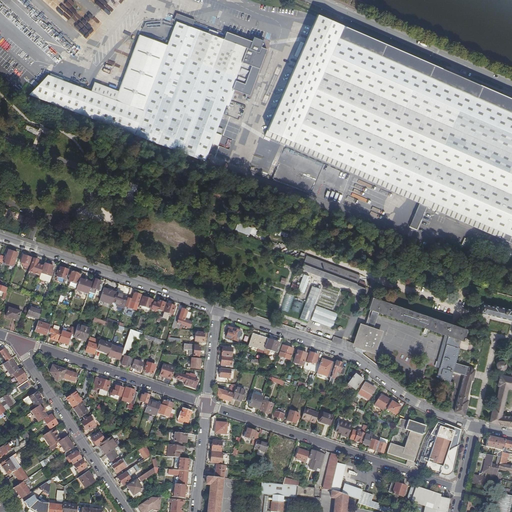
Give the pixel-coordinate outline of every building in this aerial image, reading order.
[(92,15),(75,0),(43,0),(50,6),(51,5),(81,34),(94,21),(90,17),(92,15)] [(91,91),(49,75),(30,94),(128,132),(134,134),(135,135),(205,161),(232,89),(250,96),(267,49),(261,47),(263,40),(254,37),(252,41),(226,32),(224,39),(217,37),(208,33),(192,27),(195,20),(179,14),(176,16),(174,21),(176,22),(168,46),(139,35),(117,92),(146,104),(143,111),(91,91)] [(288,81),(267,130),(265,135),(420,202),(410,226),(417,229),(427,205),(511,242),(511,98),(449,72),(449,71),(427,62),(317,14),(288,81)] [(48,20),(47,22),(53,28),(51,29),(61,39),(65,34),(47,16),(45,17),(48,20)] [(117,92),(94,83),(91,91),(143,111),(146,104),(117,92)] [(237,222),(234,230),(249,235),(252,227),(237,222)] [(0,262),(12,267),(16,254),(8,251),(5,258),(0,255),(0,262)] [(30,258),(22,256),(20,263),(23,264),(22,267),(27,268),(30,258)] [(318,262),(306,258),(301,269),(321,277),(321,278),(362,294),(364,288),(356,285),(359,278),(321,263),(319,269),(316,268),(318,262)] [(27,275),(38,279),(43,266),(37,265),(38,261),(32,259),(27,275)] [(38,279),(48,283),(52,272),(51,272),(52,267),(43,264),(43,266),(38,279)] [(67,271),(59,268),(56,277),(57,277),(56,282),(63,284),(67,271)] [(79,275),(71,272),(68,282),(76,285),(79,275)] [(303,275),(297,292),(303,295),(309,278),(303,275)] [(88,291),(89,288),(88,287),(91,279),(86,277),(85,280),(83,279),(81,285),(86,287),(85,290),(88,291)] [(89,288),(88,293),(94,294),(95,290),(99,291),(101,286),(100,286),(101,282),(92,279),(89,288)] [(80,288),(76,286),(72,301),(75,302),(80,288)] [(312,286),(308,297),(315,300),(319,289),(312,286)] [(102,289),(98,301),(111,305),(111,302),(115,293),(110,291),(106,290),(102,289)] [(127,297),(115,293),(111,302),(120,305),(119,308),(123,309),(124,307),(127,298),(127,297)] [(131,300),(127,298),(124,307),(135,311),(140,296),(133,293),(131,300)] [(308,320),(315,300),(308,297),(301,317),(308,320)] [(148,309),(151,301),(142,298),(139,306),(148,309)] [(291,309),(298,312),(303,300),(295,298),(291,309)] [(466,330),(372,298),(368,309),(370,310),(379,313),(445,336),(449,337),(439,369),(437,378),(450,381),(452,372),(464,376),(454,413),(465,416),(465,415),(468,401),(466,401),(471,381),(472,381),(474,372),(475,371),(469,369),(469,367),(467,366),(466,368),(466,369),(454,366),(463,341),(464,341),(465,339),(464,338),(466,330)] [(156,305),(151,304),(149,309),(154,311),(155,311),(156,312),(157,311),(161,312),(164,304),(157,301),(156,305)] [(341,310),(318,302),(311,322),(335,330),(341,310)] [(166,304),(162,318),(166,319),(168,314),(169,314),(168,315),(171,316),(174,307),(166,304)] [(511,310),(511,311),(511,310),(494,306),(494,307),(484,304),(481,314),(511,321),(511,310)] [(29,306),(26,315),(38,319),(41,310),(29,306)] [(20,312),(8,308),(6,316),(17,320),(20,312)] [(177,320),(176,324),(189,328),(191,322),(185,320),(185,321),(182,320),(185,311),(180,310),(180,312),(177,319),(176,318),(175,320),(177,320)] [(379,313),(370,310),(369,314),(371,315),(370,319),(367,318),(365,326),(369,328),(373,329),(379,313)] [(180,312),(176,311),(170,329),(173,330),(176,324),(177,320),(175,320),(176,318),(177,319),(180,312)] [(49,326),(37,322),(34,332),(46,335),(49,326)] [(292,323),(290,328),(299,331),(300,326),(292,323)] [(362,328),(360,327),(354,343),(354,345),(356,345),(355,348),(355,350),(356,350),(362,355),(363,354),(364,352),(364,353),(365,353),(366,352),(366,351),(373,353),(373,351),(375,351),(381,334),(379,333),(380,331),(373,329),(369,328),(365,326),(363,325),(362,328)] [(117,326),(115,333),(121,335),(124,328),(122,327),(118,326),(117,326)] [(62,328),(61,332),(58,342),(70,346),(73,336),(75,329),(70,327),(69,329),(66,329),(66,330),(62,328)] [(88,331),(76,327),(75,329),(73,336),(85,340),(88,331)] [(225,338),(236,341),(239,332),(228,328),(225,338)] [(50,339),(58,342),(61,332),(50,329),(49,333),(51,334),(50,339)] [(123,349),(123,350),(125,351),(129,352),(134,339),(139,341),(140,337),(141,334),(129,330),(123,349)] [(203,334),(195,333),(194,341),(202,342),(203,334)] [(267,340),(251,334),(247,346),(257,349),(263,351),(263,349),(267,340)] [(449,337),(445,336),(436,368),(439,369),(449,337)] [(85,351),(94,354),(96,350),(99,341),(90,337),(85,351)] [(111,344),(99,340),(99,341),(96,350),(108,354),(111,345),(111,344)] [(277,344),(267,340),(263,349),(274,353),(277,344)] [(199,346),(182,344),(182,350),(188,350),(188,356),(198,357),(199,346)] [(123,349),(111,345),(108,354),(107,356),(119,361),(121,356),(123,350),(123,349)] [(291,350),(281,346),(278,357),(281,358),(280,359),(281,360),(282,359),(288,361),(291,350)] [(222,348),(221,356),(230,357),(231,349),(222,348)] [(0,353),(6,362),(10,359),(4,349),(0,351),(0,353)] [(305,355),(296,351),(292,364),(301,367),(305,355)] [(317,356),(309,353),(306,364),(314,367),(317,356)] [(131,359),(123,356),(120,365),(128,367),(131,359)] [(230,357),(221,356),(220,365),(230,366),(231,357),(230,357)] [(6,362),(3,364),(10,374),(18,368),(11,358),(10,359),(6,362)] [(142,363),(134,360),(131,368),(139,371),(142,363)] [(199,360),(190,360),(189,369),(198,369),(199,360)] [(321,360),(316,373),(330,378),(334,364),(321,360)] [(496,366),(496,367),(497,368),(497,369),(498,369),(499,370),(500,370),(501,370),(502,370),(503,370),(504,369),(505,367),(506,365),(505,364),(504,362),(503,361),(502,361),(500,361),(499,362),(498,362),(497,363),(496,364),(496,366)] [(335,362),(334,364),(330,378),(327,387),(330,388),(335,373),(342,375),(345,369),(341,367),(342,364),(335,362)] [(154,366),(146,363),(143,371),(151,374),(154,366)] [(170,379),(174,369),(162,364),(158,376),(163,377),(163,376),(170,379)] [(50,373),(56,383),(58,382),(63,379),(65,370),(66,369),(53,365),(50,373)] [(11,387),(14,390),(19,386),(26,381),(28,380),(20,369),(12,374),(18,382),(11,387)] [(229,370),(219,369),(219,377),(229,378),(229,370)] [(77,374),(65,370),(63,379),(74,383),(77,374)] [(489,422),(489,423),(493,424),(499,426),(506,427),(511,427),(511,417),(501,416),(507,389),(511,390),(511,377),(508,377),(507,376),(508,372),(502,370),(497,387),(499,387),(494,407),(492,407),(489,422)] [(183,375),(176,373),(174,379),(184,382),(184,385),(194,388),(197,380),(193,379),(194,376),(189,374),(189,375),(186,374),(185,374),(184,374),(183,375)] [(354,375),(347,384),(354,390),(361,381),(354,375)] [(269,377),(268,381),(282,385),(283,382),(278,380),(270,377),(269,377)] [(94,378),(91,389),(95,392),(97,388),(99,389),(98,394),(105,397),(107,392),(106,391),(109,382),(94,378)] [(26,381),(19,386),(22,390),(29,385),(26,381)] [(364,382),(360,389),(371,395),(373,392),(372,391),(374,388),(364,382)] [(219,398),(229,402),(231,398),(235,388),(235,385),(231,385),(228,393),(217,389),(217,395),(219,398)] [(113,391),(111,390),(110,393),(119,397),(122,388),(115,386),(113,391)] [(133,391),(125,388),(121,401),(129,404),(133,391)] [(243,391),(235,388),(231,398),(240,401),(243,391)] [(36,393),(28,397),(32,403),(35,408),(39,405),(43,403),(36,393)] [(66,399),(72,408),(79,404),(81,402),(75,393),(66,399)] [(142,396),(140,396),(138,401),(145,404),(148,396),(143,394),(142,396)] [(258,409),(262,398),(251,395),(248,405),(258,409)] [(383,409),(388,401),(380,395),(374,405),(382,411),(383,409)] [(0,399),(0,404),(1,405),(5,402),(9,408),(12,405),(7,397),(3,399),(2,398),(0,399)] [(28,406),(32,403),(28,397),(27,397),(23,399),(28,406)] [(272,405),(262,401),(259,410),(269,414),(272,405)] [(399,407),(388,401),(383,409),(394,415),(399,407)] [(153,405),(147,402),(143,412),(155,416),(159,405),(154,403),(153,405)] [(86,413),(79,404),(72,408),(79,418),(86,413)] [(38,423),(46,417),(44,413),(45,413),(42,409),(39,405),(35,408),(30,412),(38,423)] [(190,411),(182,409),(180,413),(179,413),(177,420),(186,423),(190,411)] [(304,409),(301,419),(309,422),(309,423),(314,424),(317,414),(304,409)] [(276,411),(275,410),(273,416),(281,419),(283,414),(276,412),(276,411)] [(298,414),(289,411),(286,421),(294,424),(296,419),(297,420),(298,416),(297,416),(298,414)] [(322,418),(320,417),(318,422),(329,426),(332,417),(323,414),(322,418)] [(43,420),(50,429),(57,424),(51,415),(43,420)] [(96,423),(91,415),(89,417),(88,417),(81,423),(86,431),(90,428),(91,429),(94,427),(93,426),(96,423)] [(395,427),(404,431),(407,422),(400,419),(395,427)] [(408,421),(407,422),(404,431),(409,432),(404,449),(390,444),(387,454),(413,463),(425,428),(425,426),(408,421)] [(226,424),(216,422),(214,433),(225,434),(226,424)] [(340,435),(344,424),(338,422),(334,433),(340,435)] [(437,423),(430,435),(432,436),(428,441),(423,458),(421,457),(419,462),(425,465),(426,465),(425,469),(440,474),(441,473),(443,474),(445,474),(446,474),(447,474),(449,473),(450,472),(451,471),(451,469),(452,467),(452,465),(452,462),(452,460),(453,459),(453,457),(454,455),(454,453),(454,452),(454,450),(455,449),(455,448),(456,447),(457,444),(457,441),(458,438),(459,434),(460,431),(457,430),(450,427),(444,424),(444,426),(437,423)] [(342,437),(347,438),(351,426),(344,424),(340,435),(343,435),(342,437)] [(364,435),(367,427),(363,426),(361,434),(359,433),(360,431),(358,430),(354,441),(357,442),(356,445),(360,446),(363,434),(364,435)] [(54,429),(43,436),(50,447),(55,444),(58,442),(60,440),(55,433),(56,433),(54,429)] [(250,445),(254,446),(255,441),(258,433),(247,429),(244,437),(252,440),(250,445)] [(441,473),(440,474),(440,475),(446,477),(448,477),(449,476),(450,476),(452,474),(453,471),(460,439),(461,432),(460,431),(459,434),(458,438),(457,441),(457,444),(456,447),(455,448),(455,449),(454,450),(454,452),(454,453),(454,455),(453,457),(453,459),(452,460),(452,462),(452,465),(452,467),(451,469),(451,471),(450,472),(449,473),(447,474),(446,474),(445,474),(443,474),(441,473)] [(186,433),(174,432),(173,442),(185,443),(186,433)] [(91,438),(96,446),(98,444),(104,440),(99,433),(98,433),(91,438)] [(370,440),(372,435),(370,434),(369,436),(365,435),(361,447),(365,448),(366,445),(368,446),(370,440)] [(432,436),(430,435),(426,442),(421,457),(423,458),(428,441),(432,436)] [(503,447),(505,440),(491,437),(487,436),(485,447),(495,449),(494,453),(498,454),(497,457),(501,458),(502,452),(503,447)] [(73,448),(65,437),(60,440),(58,442),(61,447),(66,453),(73,448)] [(109,437),(104,440),(98,444),(105,455),(112,450),(116,447),(109,437)] [(277,445),(276,450),(279,451),(281,447),(280,446),(281,441),(272,438),(270,443),(277,445)] [(378,443),(370,440),(368,446),(367,449),(375,451),(378,443)] [(511,442),(505,440),(503,447),(509,449),(509,451),(511,452),(510,454),(511,454),(511,442)] [(221,442),(212,441),(211,450),(220,451),(221,442)] [(259,443),(255,441),(254,446),(253,448),(265,452),(267,447),(268,444),(260,442),(259,443)] [(292,445),(282,441),(281,447),(279,451),(288,454),(292,445)] [(375,451),(383,454),(386,446),(378,443),(375,451)] [(170,444),(169,444),(167,456),(174,457),(178,458),(179,451),(183,451),(183,446),(170,444)] [(138,451),(144,459),(150,455),(148,450),(147,451),(144,447),(138,451)] [(276,450),(270,448),(268,452),(270,453),(269,454),(268,454),(265,462),(274,465),(277,457),(279,451),(276,450)] [(113,465),(120,460),(112,450),(105,455),(109,462),(110,462),(113,465)] [(298,450),(295,459),(305,463),(308,453),(298,450)] [(325,456),(311,451),(309,459),(313,461),(312,461),(314,462),(312,466),(311,466),(309,470),(315,472),(316,468),(320,469),(325,456)] [(72,465),(79,460),(81,459),(78,455),(76,455),(74,452),(64,459),(68,463),(69,462),(72,465)] [(222,454),(211,452),(210,462),(221,463),(222,454)] [(509,454),(502,452),(501,458),(498,469),(509,472),(509,473),(511,473),(511,466),(506,465),(508,458),(509,454)] [(479,453),(478,458),(485,459),(484,464),(483,473),(484,473),(483,477),(474,475),(472,484),(483,486),(486,473),(487,473),(487,472),(497,474),(498,472),(498,469),(501,458),(479,453)] [(15,454),(0,465),(7,476),(11,474),(20,467),(23,466),(15,454)] [(341,458),(334,455),(331,465),(338,467),(339,465),(341,458)] [(187,471),(188,459),(179,458),(178,462),(177,470),(187,471)] [(122,459),(120,460),(113,465),(111,466),(116,473),(127,466),(122,459)] [(85,468),(79,460),(72,465),(75,471),(74,472),(75,473),(76,473),(77,473),(85,468)] [(223,478),(224,466),(215,465),(214,477),(222,478),(223,478)] [(338,467),(331,465),(322,490),(329,492),(330,490),(338,467)] [(330,490),(331,491),(344,495),(351,478),(353,470),(339,465),(338,467),(330,490)] [(287,470),(274,466),(268,483),(282,485),(284,479),(287,470)] [(20,467),(11,474),(13,477),(15,476),(20,483),(22,482),(28,479),(20,467)] [(133,467),(117,477),(123,485),(130,480),(128,477),(136,472),(133,467)] [(179,475),(178,484),(184,485),(186,485),(187,471),(177,470),(171,470),(171,474),(177,475),(178,473),(179,473),(179,475)] [(87,471),(78,478),(84,487),(93,481),(87,471)] [(147,472),(141,476),(135,480),(126,486),(128,490),(127,491),(125,492),(131,500),(136,496),(139,494),(137,492),(141,490),(137,483),(140,481),(140,482),(149,475),(147,472)] [(345,511),(347,496),(344,495),(331,491),(331,499),(335,500),(333,511),(218,511),(222,478),(214,477),(213,477),(207,476),(206,484),(210,485),(206,511),(345,511)] [(30,494),(22,482),(20,483),(14,488),(22,499),(30,494)] [(297,486),(282,485),(268,483),(262,482),(260,494),(273,496),(273,501),(272,501),(271,511),(275,511),(281,511),(283,503),(282,502),(282,497),(296,498),(296,496),(314,498),(315,489),(308,488),(305,487),(297,486)] [(43,491),(49,495),(50,486),(46,483),(39,488),(43,491)] [(394,496),(392,501),(396,503),(398,497),(401,498),(405,488),(395,484),(394,484),(391,483),(388,493),(394,496)] [(178,484),(175,484),(174,497),(184,498),(184,491),(187,491),(187,487),(184,487),(184,485),(178,484)] [(420,506),(424,508),(443,511),(446,511),(449,500),(439,497),(439,496),(416,488),(410,502),(420,506)] [(509,511),(511,498),(511,496),(497,493),(493,511),(509,511)] [(47,511),(48,503),(39,502),(36,499),(33,496),(24,502),(28,508),(35,511),(47,511)] [(159,509),(160,499),(151,498),(138,507),(141,511),(145,511),(148,510),(152,507),(153,508),(154,508),(159,509)] [(182,511),(183,510),(181,510),(181,507),(184,504),(185,500),(170,498),(169,502),(171,504),(170,511),(182,511)] [(379,503),(362,499),(362,501),(358,500),(356,509),(368,511),(378,511),(379,509),(378,509),(379,503)] [(47,511),(61,511),(62,504),(62,503),(49,502),(48,503),(47,511)]
